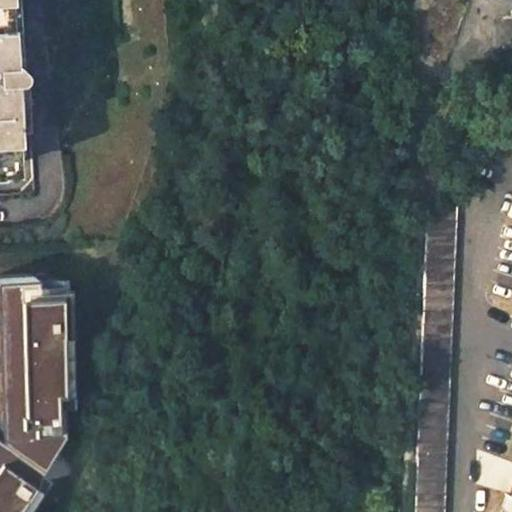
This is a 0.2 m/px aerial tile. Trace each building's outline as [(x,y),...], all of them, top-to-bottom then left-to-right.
[(0,170),(5,170),(4,124),(13,122),(10,65),(10,61),(6,56),(2,53),(0,53),(0,47),(0,170)] [(487,49),(474,59),(481,69),(494,58),(487,49)] [(441,511),(454,205),(426,205),(412,511),(441,511)] [(61,275),(0,277),(0,441),(35,466),(60,431),(59,407),(71,406),(61,275)] [(35,466),(0,441),(0,511),(20,511),(45,476),(34,471),(35,466)]
